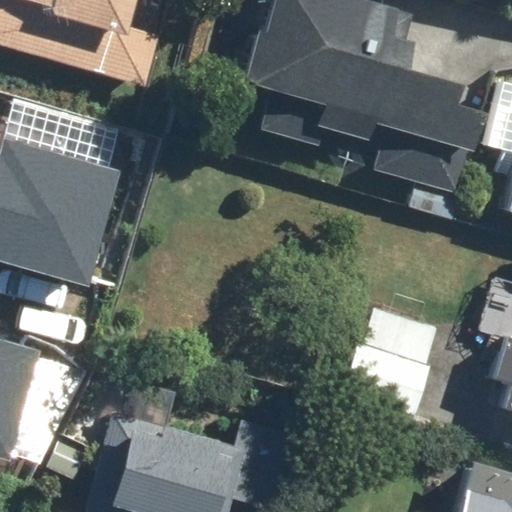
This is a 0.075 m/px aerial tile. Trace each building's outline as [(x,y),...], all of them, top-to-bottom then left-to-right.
[(0,0),(0,45),(135,84),(150,34),(116,24),(122,0),(0,0)] [(407,11),(367,0),(254,0),(230,90),(457,153),(467,116),(433,107),(440,81),(391,68),(407,11)] [(0,251),(77,273),(107,162),(0,132),(0,251)] [(511,141),(493,211),(511,215),(511,141)] [(423,327),(361,308),(350,342),(344,341),(329,389),(400,412),(415,367),(410,365),(423,327)] [(511,338),(492,332),(479,376),(496,382),(489,407),(511,413),(511,338)] [(0,451),(0,452),(32,349),(0,338),(0,451)] [(220,442),(102,409),(74,508),(87,511),(211,511),(217,495),(261,507),(282,434),(227,419),(220,442)] [(511,511),(511,470),(458,454),(444,500),(462,505),(460,511),(511,511)]
